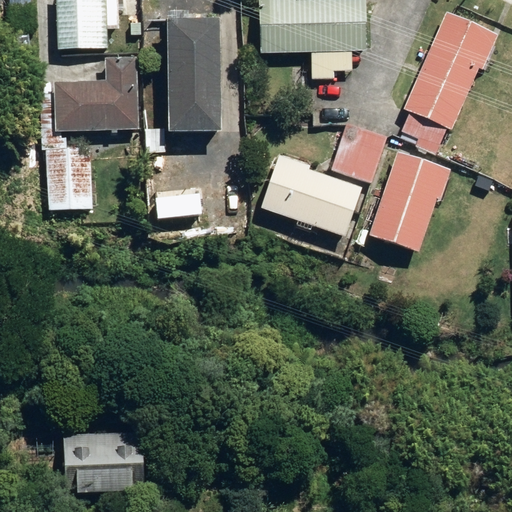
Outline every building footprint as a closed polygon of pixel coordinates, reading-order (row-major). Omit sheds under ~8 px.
[(119,0),(56,0),(59,51),(112,49),(111,30),(121,29),(119,0)] [(299,0),(261,0),(263,55),(314,53),(315,80),(336,79),(336,73),(355,72),(354,51),(370,51),(368,0),(342,0),(299,2),(299,0)] [(191,11),(171,11),(173,133),(225,131),(225,18),(211,19),(211,14),(191,15),(191,11)] [(501,34),(449,12),(406,111),(412,113),(404,132),(421,140),(417,149),(437,158),(450,130),(455,132),(483,69),(485,70),(501,34)] [(109,81),(57,82),(57,95),(42,95),(45,211),(95,210),(93,131),(142,130),(140,80),(140,57),(108,58),(109,81)] [(349,126),(331,171),(373,187),(390,141),(349,126)] [(190,152),(159,152),(159,220),(191,220),(190,152)] [(454,169),(400,152),(372,236),(422,253),(439,201),(443,202),(454,169)] [(314,163),(282,153),(264,209),(301,221),(299,226),(314,231),(315,226),(350,237),(366,188),(311,171),(314,163)] [(152,433),(66,433),(66,466),(80,466),(80,495),(138,494),(137,463),(152,463),(152,433)]
